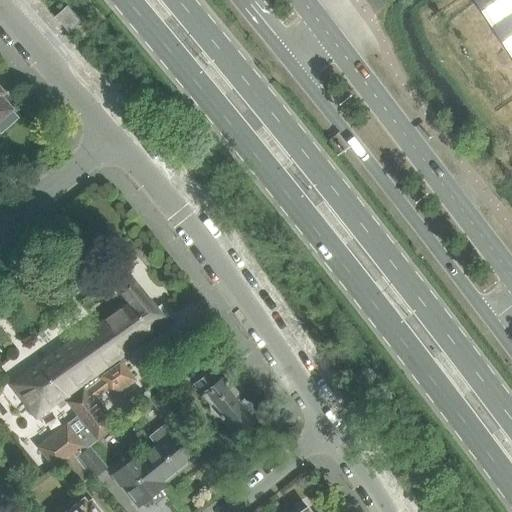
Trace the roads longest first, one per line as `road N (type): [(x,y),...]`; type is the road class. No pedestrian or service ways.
road 1 (primary): [(123,0),(511,488)]
road 2 (primary): [(511,422),(178,0)]
road 3 (primary): [(235,0),(511,350)]
road 4 (residential): [(333,428),(179,216),(113,142)]
road 5 (primary): [(511,278),(300,0)]
road 6 (residential): [(0,11),(113,142)]
road 7 (residential): [(0,233),(113,142)]
road 8 (residential): [(227,511),(333,428)]
